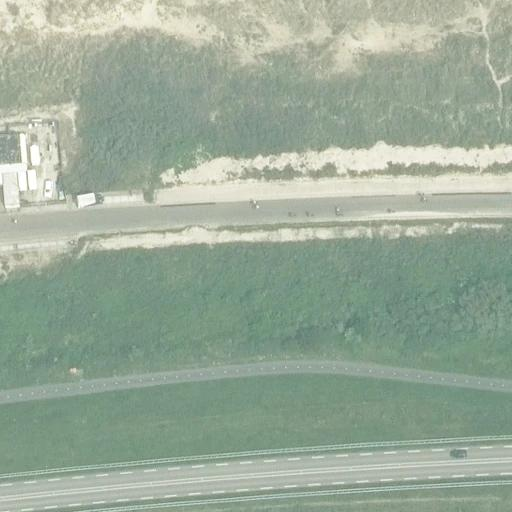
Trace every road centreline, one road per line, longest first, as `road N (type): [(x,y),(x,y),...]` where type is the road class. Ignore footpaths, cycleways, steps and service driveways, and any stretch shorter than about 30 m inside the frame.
road 1 (primary): [(511,454),(241,469),(0,498)]
road 2 (unclassified): [(0,229),(278,209),(511,204)]
